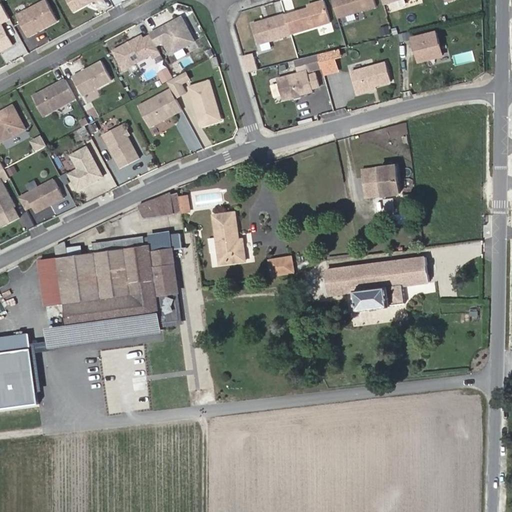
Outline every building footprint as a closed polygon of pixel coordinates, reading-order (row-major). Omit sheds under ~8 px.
[(13,13),(6,0),(0,0),(0,9),(2,14),(4,18),(13,13)] [(62,17),(52,0),(43,0),(24,10),(21,12),(31,30),(32,33),(62,17)] [(74,0),(79,9),(94,0),(74,0)] [(296,31),(335,19),(329,0),(320,0),(309,3),(310,6),(290,12),(290,14),(296,31)] [(382,7),(379,0),(337,0),(343,18),(382,7)] [(4,18),(2,14),(0,15),(0,50),(17,41),(4,18)] [(199,39),(185,14),(154,31),(160,43),(167,40),(174,52),(199,39)] [(296,31),(290,14),(258,24),(264,44),(297,34),(296,31)] [(388,25),(378,27),(380,36),(390,34),(388,25)] [(127,67),(163,48),(154,31),(147,35),(145,33),(117,48),(127,67)] [(444,37),(420,42),(426,65),(449,60),(444,37)] [(341,62),(347,60),(345,53),(324,58),(327,66),(341,62)] [(84,90),(113,74),(103,55),(74,71),(84,90)] [(328,71),(327,66),(324,58),(300,64),(303,76),(315,72),(316,75),(328,71)] [(344,74),(341,62),(327,66),(328,71),(330,78),(344,74)] [(392,67),(357,76),(363,97),(372,95),(371,92),(380,90),(397,86),(392,67)] [(190,91),(185,82),(193,77),(190,71),(172,80),(176,88),(180,96),(190,91)] [(47,110),(79,93),(68,74),(37,91),(47,110)] [(326,91),(322,78),(314,80),(313,75),(284,83),(290,103),(319,96),(318,93),(326,91)] [(225,113),(215,79),(194,85),(204,119),(225,113)] [(180,96),(176,88),(143,105),(154,126),(187,109),(180,96)] [(0,129),(5,139),(30,126),(17,102),(0,110),(0,129)] [(94,122),(91,116),(84,119),(87,125),(94,122)] [(145,159),(127,125),(108,135),(126,169),(145,159)] [(51,145),(47,136),(38,141),(42,149),(51,145)] [(108,176),(92,147),(76,155),(83,169),(74,174),(82,190),(108,176)] [(9,167),(4,158),(0,160),(0,171),(8,168),(9,167)] [(397,166),(362,171),(366,198),(401,193),(397,166)] [(13,176),(8,168),(0,171),(0,178),(5,176),(7,179),(13,176)] [(20,205),(5,178),(0,180),(0,213),(1,215),(20,205)] [(69,198),(59,179),(24,198),(31,210),(37,206),(41,213),(69,198)] [(182,212),(180,197),(179,187),(139,206),(145,217),(182,212)] [(190,211),(188,196),(180,197),(182,212),(190,211)] [(234,212),(212,216),(221,264),(246,259),(243,239),(239,240),(234,212)] [(154,252),(174,248),(171,234),(151,237),(154,252)] [(69,330),(118,323),(162,316),(164,327),(172,325),(171,321),(180,319),(176,291),(180,290),(174,248),(154,252),(151,237),(145,238),(145,236),(95,244),(96,246),(92,247),(93,253),(69,257),(59,259),(66,304),(69,330)] [(69,257),(66,241),(57,246),(59,259),(69,257)] [(273,275),(294,271),(291,256),(270,261),(273,275)] [(428,258),(328,271),(331,295),(356,292),(359,309),(405,303),(402,286),(430,282),(428,258)] [(47,307),(66,304),(59,259),(40,262),(47,307)] [(162,316),(118,323),(121,335),(164,328),(164,327),(162,316)]
